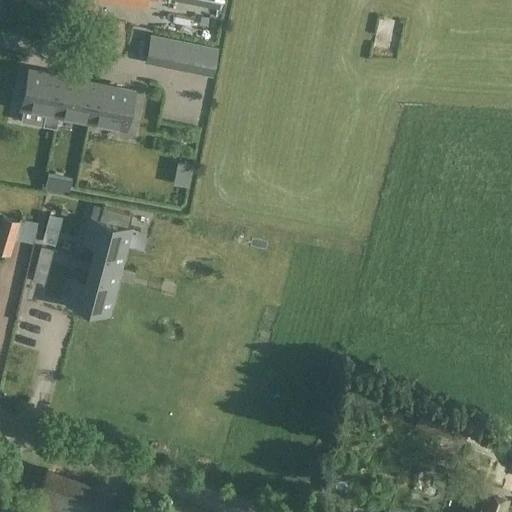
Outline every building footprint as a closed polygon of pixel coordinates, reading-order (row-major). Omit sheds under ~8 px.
[(169,0),(170,1),(223,11),(224,0),(169,0)] [(147,54),(146,59),(167,64),(172,41),(151,37),(147,54)] [(323,37),(323,61),(332,60),(332,37),(323,37)] [(172,41),(167,64),(190,68),(194,46),(172,41)] [(194,46),(190,68),(211,72),(214,58),(215,51),(194,46)] [(30,74),(23,112),(45,116),(42,130),(56,133),(59,119),(57,118),(64,81),(30,74)] [(64,81),(57,118),(59,119),(89,125),(97,87),(64,81)] [(97,87),(89,125),(123,132),(131,94),(97,87)] [(63,177),(59,194),(67,196),(71,178),(63,177)] [(90,213),(83,240),(93,242),(84,277),(74,274),(67,303),(108,314),(132,224),(130,224),(133,212),(103,204),(100,216),(90,213)] [(51,209),(47,224),(43,241),(55,244),(59,227),(63,212),(51,209)] [(1,215),(0,218),(0,252),(10,255),(20,220),(1,215)] [(42,245),(38,260),(50,263),(54,249),(42,245)] [(25,264),(12,326),(28,329),(41,267),(25,264)] [(425,404),(417,425),(463,442),(471,421),(425,404)] [(484,490),(477,511),(511,511),(505,510),(508,498),(484,490)] [(29,511),(30,511),(7,500),(0,511),(29,511)] [(57,511),(33,503),(30,511),(29,511),(57,511)]
